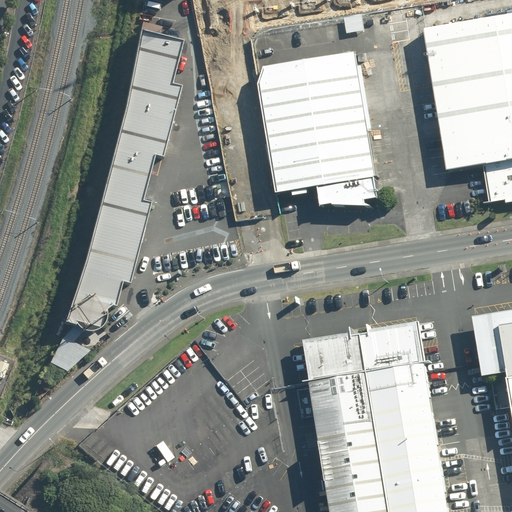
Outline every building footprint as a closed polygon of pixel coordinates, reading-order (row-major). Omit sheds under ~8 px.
[(260,0),(269,20),(393,0),(260,0)] [(511,17),(424,31),(447,174),(482,168),(487,203),(511,199),(511,17)] [(82,264),(60,329),(100,337),(103,333),(115,286),(127,289),(146,211),(135,209),(148,159),(158,162),(175,92),(170,91),(181,45),(138,34),(121,112),(82,264)] [(376,178),(356,54),(265,69),(260,86),(277,196),(315,190),(318,206),(374,197),(371,179),(376,178)] [(511,312),(474,319),(482,367),(484,378),(507,374),(511,402),(511,312)] [(370,335),(359,337),(388,511),(449,511),(427,373),(419,323),(369,331),(370,335)] [(331,511),(388,511),(359,337),(353,338),(352,333),(304,341),(312,390),(331,511)]
